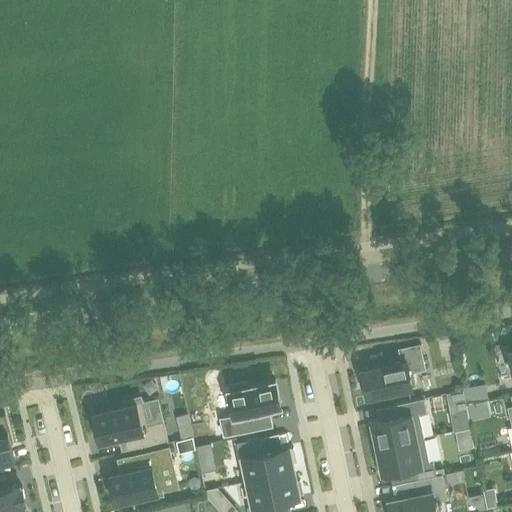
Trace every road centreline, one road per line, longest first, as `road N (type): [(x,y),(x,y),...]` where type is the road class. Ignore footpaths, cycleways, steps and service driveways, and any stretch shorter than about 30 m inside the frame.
road 1 (tertiary): [(0,329),(511,255)]
road 2 (residential): [(347,511),(313,343)]
road 3 (residential): [(48,388),(76,511)]
